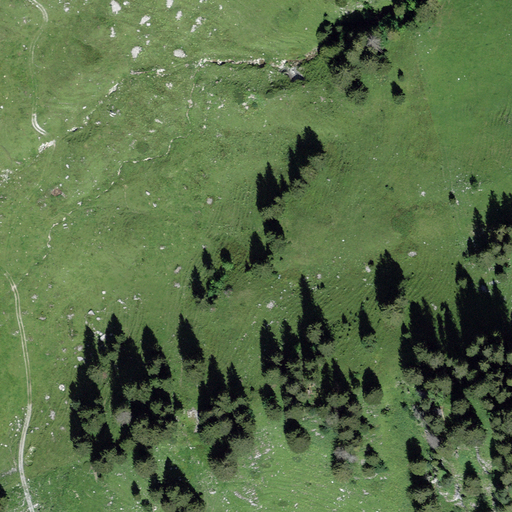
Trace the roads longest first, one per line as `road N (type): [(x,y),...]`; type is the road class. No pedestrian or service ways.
road 1 (track): [(30,0),(45,16),(32,47),(34,122),(51,147),(0,266)]
road 2 (track): [(0,267),(15,291),(28,370),(20,465),(31,511)]
